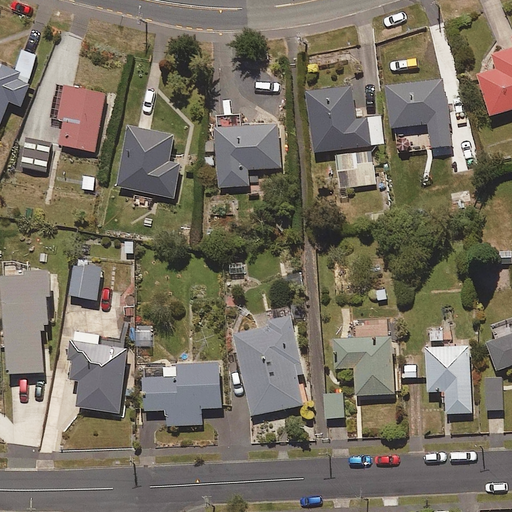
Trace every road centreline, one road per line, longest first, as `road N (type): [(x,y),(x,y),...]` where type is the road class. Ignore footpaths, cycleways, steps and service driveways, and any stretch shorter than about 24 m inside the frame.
road 1 (residential): [(132,487),(511,471)]
road 2 (secondary): [(313,0),(244,8),(152,0)]
road 3 (residential): [(0,489),(132,487)]
